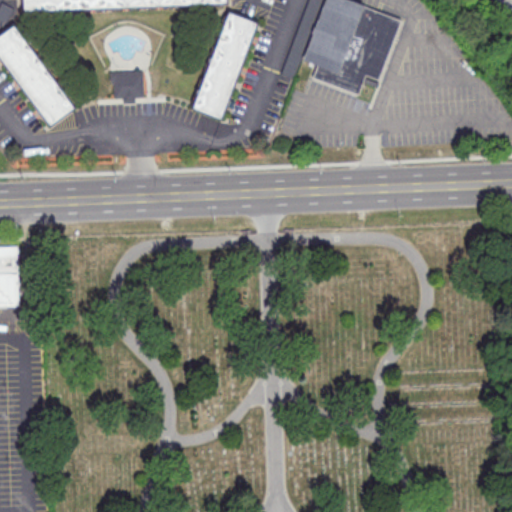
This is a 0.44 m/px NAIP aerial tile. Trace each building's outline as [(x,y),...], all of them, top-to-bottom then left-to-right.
[(324,0),(350,0),(401,20),(378,80),(365,74),(358,94),(313,77),(317,65),(302,60),(324,0)] [(195,109),(224,119),(256,21),(226,11),(195,109)] [(0,35),(0,53),(48,127),(73,110),(17,24),(0,35)] [(150,93),(150,81),(107,81),(107,93),(150,93)] [(0,245),(0,306),(19,306),(18,245),(0,245)]
